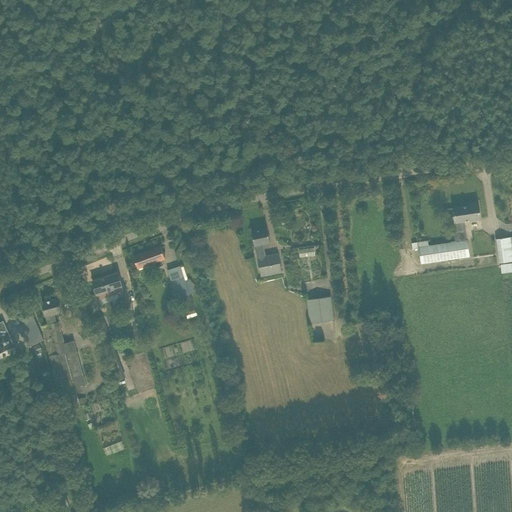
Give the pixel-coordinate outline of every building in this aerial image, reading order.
[(419,246),(421,263),(470,256),(467,239),(465,231),(466,231),(465,221),(480,218),(478,202),(468,204),(469,206),(453,208),(457,231),(454,231),(455,241),(419,246)] [(472,224),(473,238),(483,237),(482,223),(472,224)] [(251,232),(261,276),(282,271),(278,252),(265,255),(263,244),(270,242),(267,228),(251,232)] [(511,235),(492,238),(505,358),(511,357),(511,235)] [(133,256),(137,268),(155,262),(156,267),(163,265),(162,260),(165,258),(161,246),(133,256)] [(167,269),(177,297),(195,291),(191,278),(185,280),(180,265),(167,269)] [(476,338),(503,335),(493,265),(416,275),(418,291),(427,289),(428,295),(407,298),(409,313),(435,309),(434,308),(471,303),(476,338)] [(92,281),(98,299),(123,291),(118,273),(92,281)] [(331,295),(306,298),(309,323),(334,320),(331,295)] [(54,314),(61,312),(57,298),(42,302),(48,324),(41,325),(62,410),(81,406),(87,404),(85,397),(79,399),(75,388),(86,385),(76,351),(67,354),(59,322),(56,322),(54,314)] [(92,319),(115,380),(126,377),(103,315),(92,319)] [(0,350),(14,345),(3,321),(0,322),(0,350)] [(28,347),(35,344),(44,340),(40,331),(35,333),(24,338),(28,347)] [(39,344),(34,346),(37,354),(42,351),(39,344)]
